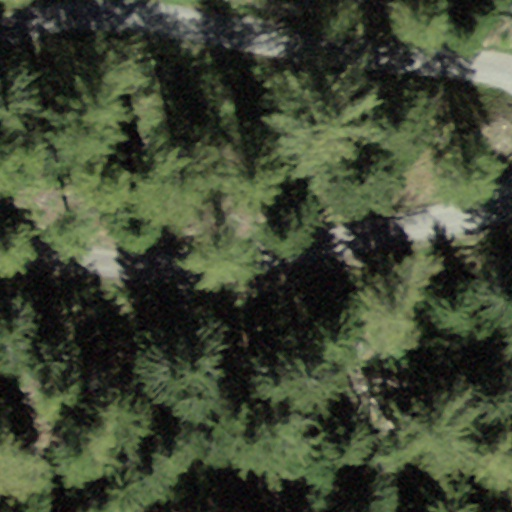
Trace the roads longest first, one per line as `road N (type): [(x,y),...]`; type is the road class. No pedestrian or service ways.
road 1 (track): [(511,78),(500,70),(99,15),(0,29)]
road 2 (track): [(0,254),(216,262),(511,199)]
